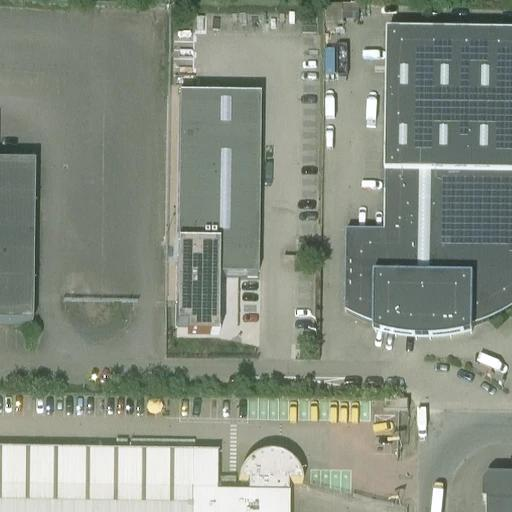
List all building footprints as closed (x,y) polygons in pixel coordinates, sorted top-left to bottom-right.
[(511,34),(387,32),(384,233),(346,232),(345,314),(346,314),(350,316),(358,320),(367,323),(373,326),(373,334),(388,338),(402,341),(417,342),(432,342),(447,341),(461,339),(476,335),(476,327),(484,324),(488,322),(494,319),(498,317),(502,315),(506,313),(510,311),(511,309),(511,34)] [(381,58),(382,40),(366,39),(366,58),(381,58)] [(176,328),(186,328),(186,339),(216,339),(216,279),(257,279),(259,98),(178,97),(174,329),(176,329),(176,328)] [(0,325),(31,326),(31,302),(33,165),(0,164),(0,325)] [(408,402),(384,402),(384,412),(408,412),(408,402)] [(287,511),(288,485),(301,485),(301,482),(300,480),(300,477),(299,474),(298,472),(296,469),(294,467),(293,465),(291,463),(288,461),(286,460),(283,458),(281,457),(278,456),(275,455),(273,455),(270,455),(267,455),(264,455),(261,456),(259,457),(256,458),(253,459),(251,461),(249,462),(247,464),(245,466),(243,468),(241,471),(240,473),(239,476),(238,479),(238,481),(237,484),(239,484),(239,488),(235,488),(226,485),(226,480),(216,480),(216,455),(0,451),(0,511),(287,511)] [(511,511),(511,477),(489,477),(483,484),(483,502),(487,502),(486,511),(511,511)]
